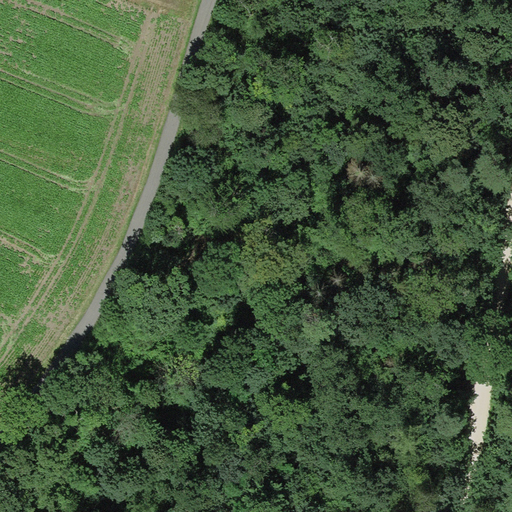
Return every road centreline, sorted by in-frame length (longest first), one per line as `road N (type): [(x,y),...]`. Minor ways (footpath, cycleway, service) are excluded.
road 1 (track): [(212,0),(121,268),(0,430)]
road 2 (track): [(511,206),(454,511)]
